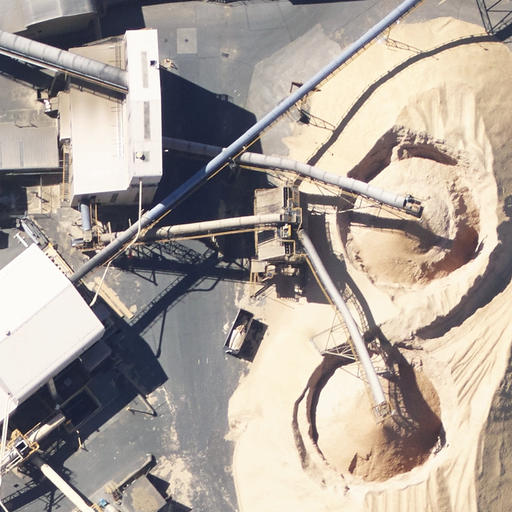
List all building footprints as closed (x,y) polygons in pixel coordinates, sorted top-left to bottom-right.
[(0,0),(0,39),(9,38),(1,0),(0,0)] [(78,0),(5,0),(14,49),(85,37),(78,0)] [(125,197),(148,196),(143,49),(113,50),(116,150),(74,152),(76,207),(126,206),(125,197)] [(0,178),(52,177),(51,139),(0,140),(0,178)] [(128,343),(62,262),(0,312),(0,372),(36,417),(128,343)]
